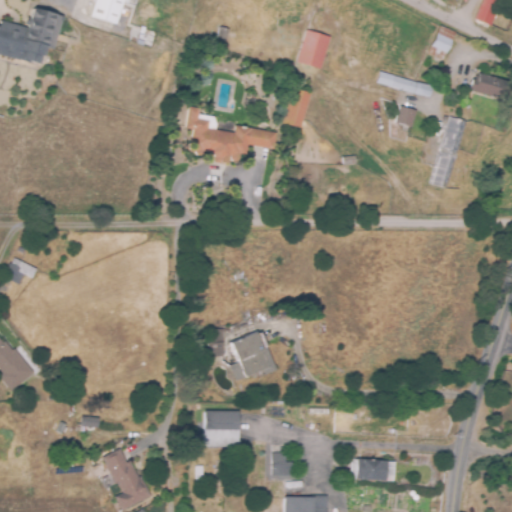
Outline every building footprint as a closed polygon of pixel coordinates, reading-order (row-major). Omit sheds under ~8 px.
[(92,0),(120,0),(120,2),(133,6),(127,25),(115,21),(114,26),(87,18),(92,0)] [(488,26),(472,19),(481,0),(489,0),(498,4),(488,26)] [(60,16),(30,9),(26,27),(0,21),(0,54),(38,64),(42,47),(52,49),(60,16)] [(440,61),(426,55),(437,27),(451,33),(440,61)] [(222,42),(214,40),(217,29),(226,31),(222,42)] [(302,29),(326,35),(318,67),(294,60),(302,29)] [(409,94),(374,83),(378,72),(413,83),(409,94)] [(504,100),(468,90),(471,79),(473,80),(474,76),(478,77),(478,75),(508,83),(504,100)] [(426,99),(412,94),(416,82),(430,86),(426,99)] [(296,128),(280,123),(290,89),(306,94),(296,128)] [(224,166),(211,163),(212,157),(209,153),(199,151),(198,157),(192,156),(192,153),(187,152),(191,131),(183,130),(187,107),(197,108),(195,120),(206,122),(205,129),(231,133),(232,127),(272,134),(269,150),(244,145),(242,156),(237,155),(235,164),(228,162),(228,157),(225,156),(224,166)] [(409,127),(393,122),(398,107),(414,112),(409,127)] [(463,121),(442,188),(426,183),(447,115),(463,121)] [(342,168),(340,157),(352,155),(354,166),(342,168)] [(17,285),(3,277),(12,258),(35,270),(30,279),(22,275),(17,285)] [(206,361),(205,330),(219,330),(220,360),(206,361)] [(233,382),(227,366),(235,362),(228,345),(255,334),(262,352),(260,353),(266,368),(233,382)] [(7,392),(0,383),(0,343),(1,345),(3,343),(9,351),(11,350),(30,373),(7,392)] [(235,411),(201,411),(201,447),(235,447),(235,411)] [(78,422),(78,413),(92,413),(91,422),(78,422)] [(78,426),(95,428),(96,419),(79,417),(78,426)] [(123,511),(117,511),(110,500),(119,494),(113,484),(98,461),(115,450),(124,464),(127,463),(137,480),(138,479),(149,496),(123,511)] [(270,477),(270,453),(295,452),(295,477),(270,477)] [(357,479),(353,479),(354,460),(357,460),(386,463),(384,481),(357,479)] [(282,511),(282,498),(323,497),(323,511),(282,511)]
